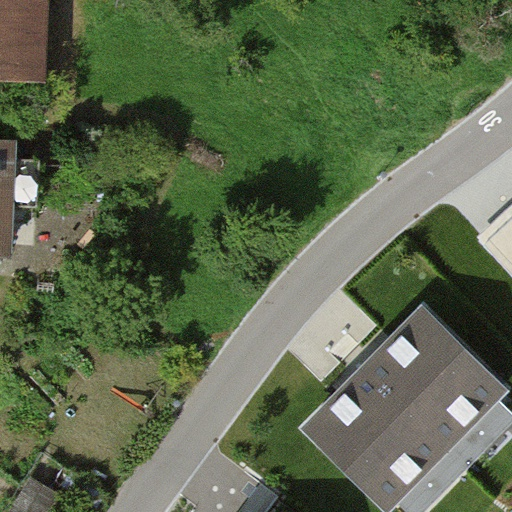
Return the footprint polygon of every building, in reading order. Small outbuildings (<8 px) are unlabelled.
[(0,0),(0,83),(49,85),(51,0),(0,0)] [(21,143),(0,142),(0,263),(17,264),(21,143)] [(511,217),(490,238),(511,261),(511,217)] [(415,310),(361,370),(447,449),(509,386),(415,310)] [(447,449),(361,370),(309,427),(395,500),(447,449)] [(265,511),(238,492),(223,511),(265,511)]
